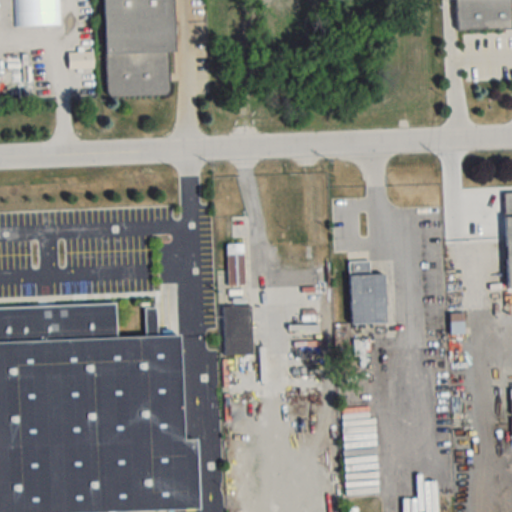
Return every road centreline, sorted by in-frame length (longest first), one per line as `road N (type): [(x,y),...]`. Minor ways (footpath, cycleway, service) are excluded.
road 1 (residential): [(187,151),(511,137)]
road 2 (residential): [(0,158),(187,151)]
